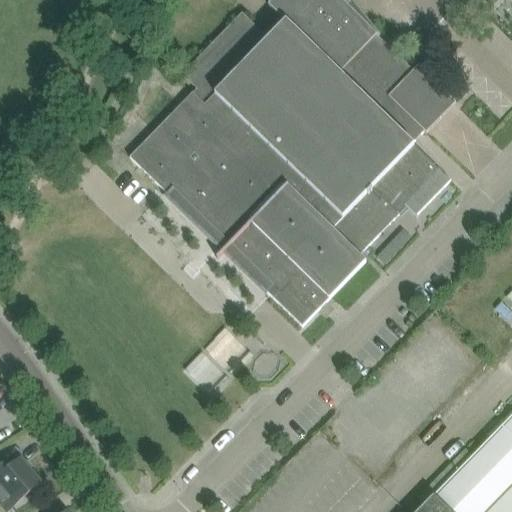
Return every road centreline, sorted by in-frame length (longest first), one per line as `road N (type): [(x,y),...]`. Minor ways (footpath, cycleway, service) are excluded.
road 1 (unclassified): [(183,511),(309,392),(511,171)]
road 2 (unclassified): [(123,511),(0,338)]
